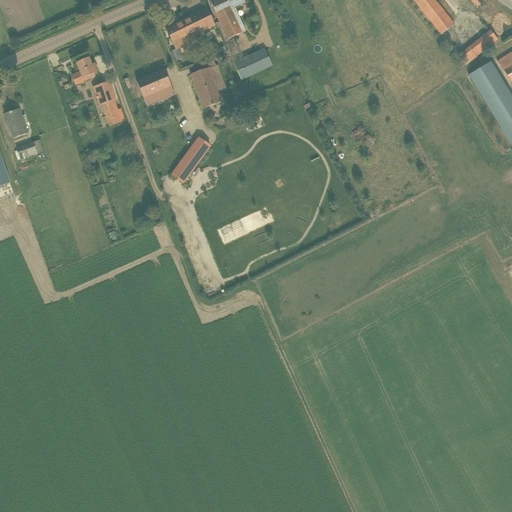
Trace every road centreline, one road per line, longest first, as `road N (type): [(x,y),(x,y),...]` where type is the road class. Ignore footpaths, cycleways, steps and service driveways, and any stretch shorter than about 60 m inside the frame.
road 1 (track): [(94,24),(200,302),(212,312),(260,297),(358,511)]
road 2 (tertiary): [(152,0),(0,65)]
